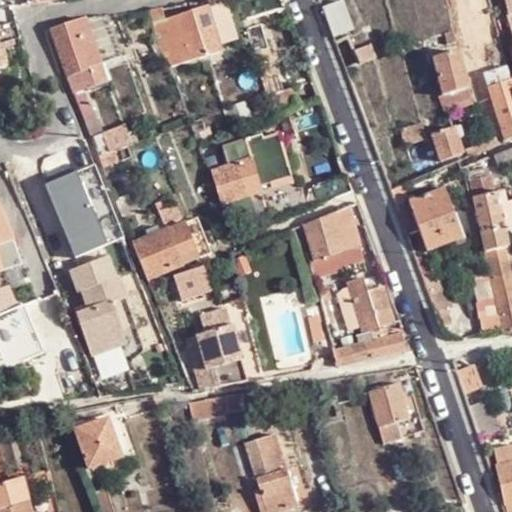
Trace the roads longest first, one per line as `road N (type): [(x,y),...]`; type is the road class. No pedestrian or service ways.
road 1 (residential): [(301,0),(388,196),(444,359)]
road 2 (residential): [(0,143),(33,147),(53,132),(25,19),(143,0)]
road 3 (residential): [(164,394),(444,359)]
road 4 (residential): [(444,359),(495,511)]
